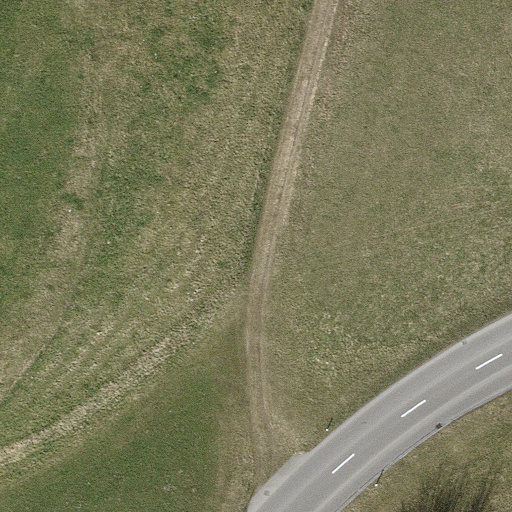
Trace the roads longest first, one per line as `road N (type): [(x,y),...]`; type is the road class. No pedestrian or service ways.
road 1 (track): [(277,511),(257,391),(259,287),(322,0)]
road 2 (tertiary): [(511,358),(368,443),(300,511)]
